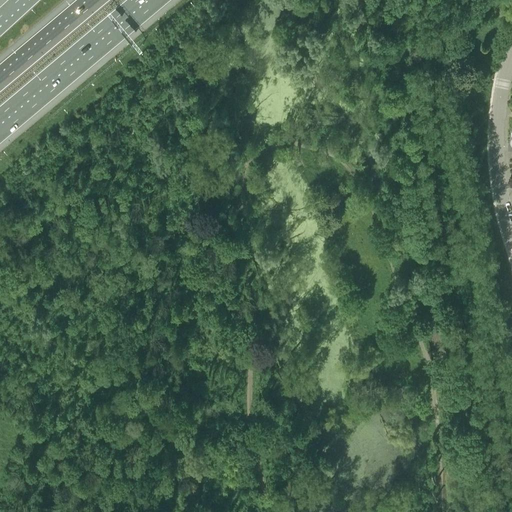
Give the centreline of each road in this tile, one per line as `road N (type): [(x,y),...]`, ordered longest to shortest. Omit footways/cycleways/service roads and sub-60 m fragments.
road 1 (motorway): [(0,124),(147,0)]
road 2 (residential): [(511,214),(500,146),(511,51)]
road 3 (motorway): [(96,0),(0,81)]
